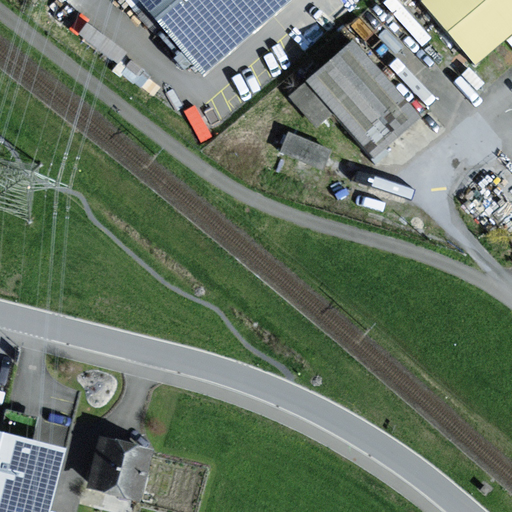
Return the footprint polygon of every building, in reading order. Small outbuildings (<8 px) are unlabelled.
[(291,0),(137,0),(203,76),(291,0)] [(511,36),(511,0),(424,0),(418,5),(475,69),(511,36)] [(417,119),(348,44),(287,99),(314,129),(328,116),(370,162),(417,119)] [(327,152),(286,136),(279,154),(320,170),(327,152)] [(41,511),(58,451),(0,435),(0,511),(41,511)] [(149,451),(95,439),(84,490),(137,502),(149,451)]
